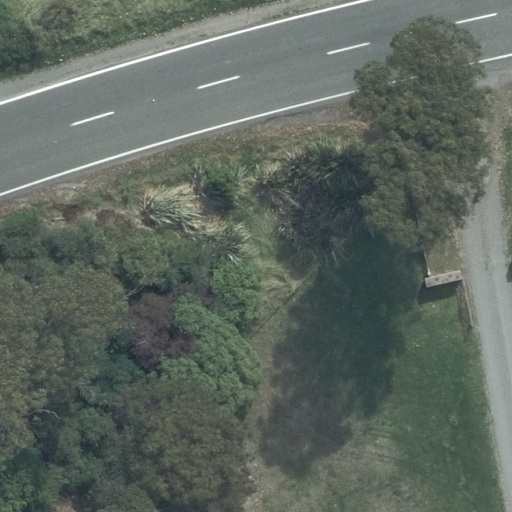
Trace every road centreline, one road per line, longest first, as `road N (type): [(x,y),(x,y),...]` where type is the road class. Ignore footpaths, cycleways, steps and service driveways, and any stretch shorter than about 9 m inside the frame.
road 1 (tertiary): [(0,149),(320,55),(511,11)]
road 2 (track): [(437,27),(474,175),(511,436)]
